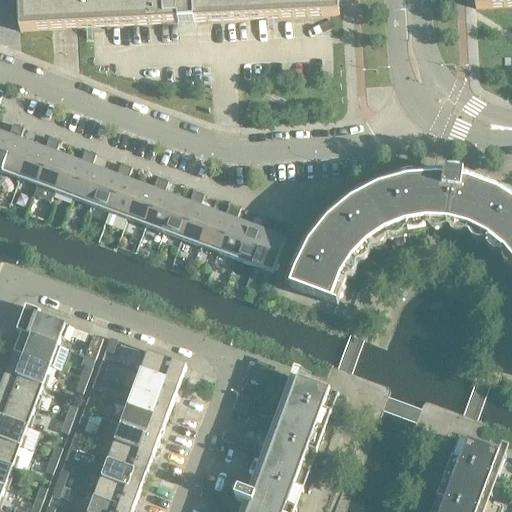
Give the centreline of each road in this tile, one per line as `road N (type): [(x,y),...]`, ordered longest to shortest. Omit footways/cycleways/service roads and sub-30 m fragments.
road 1 (residential): [(378,133),(340,146),(238,148),(0,66)]
road 2 (residential): [(177,511),(224,384),(225,359),(12,273)]
